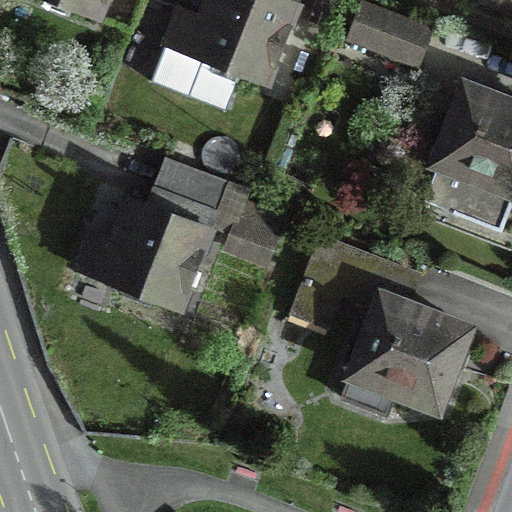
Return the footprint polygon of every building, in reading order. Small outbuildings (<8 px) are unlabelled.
[(105,0),(52,0),(98,18),(105,0)] [(206,0),(201,14),(179,6),(164,43),(267,83),(299,3),(291,0),(206,0)] [(511,0),(482,0),(511,11),(511,0)] [(362,2),(348,39),(418,66),(432,29),(362,2)] [(511,101),(464,83),(433,163),(438,165),(424,202),(500,232),(511,201),(511,101)] [(229,180),(169,157),(157,187),(217,211),(229,180)] [(211,227),(130,196),(114,239),(91,230),(77,268),(179,308),(211,227)] [(274,236),(236,222),(227,244),(265,259),(274,236)] [(418,275),(321,238),(306,278),(378,305),(342,397),(387,414),(396,391),(438,407),(468,328),(407,304),(418,275)]
